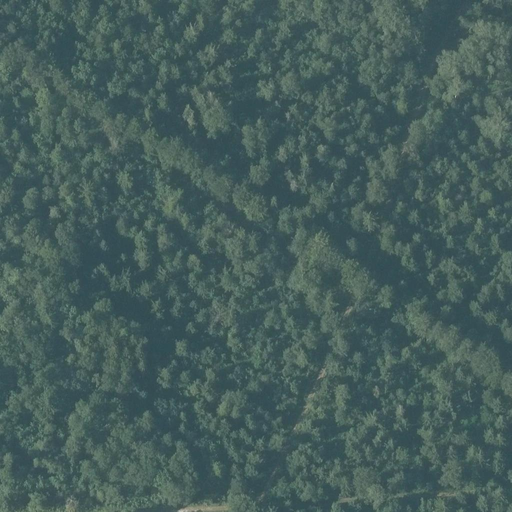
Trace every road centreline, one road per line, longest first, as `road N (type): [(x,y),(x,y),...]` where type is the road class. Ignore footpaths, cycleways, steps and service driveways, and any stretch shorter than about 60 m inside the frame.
road 1 (track): [(253,511),(358,281),(431,63),(467,0)]
road 2 (track): [(181,511),(511,488)]
